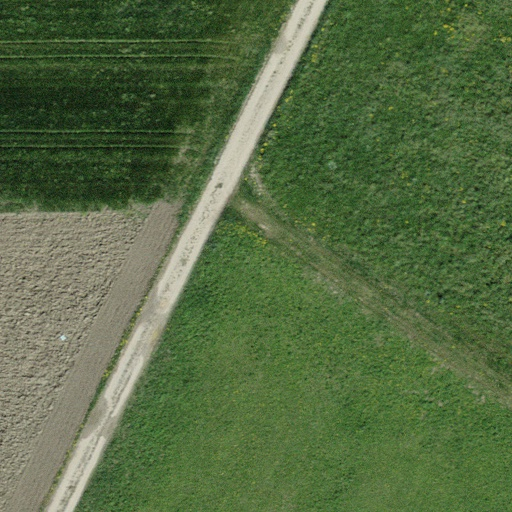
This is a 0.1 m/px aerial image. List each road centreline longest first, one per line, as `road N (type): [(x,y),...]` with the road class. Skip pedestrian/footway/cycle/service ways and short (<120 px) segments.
road 1 (track): [(58,511),(309,0)]
road 2 (track): [(511,387),(217,190)]
